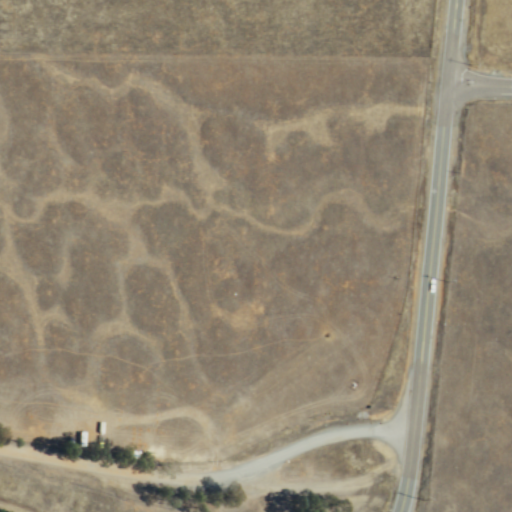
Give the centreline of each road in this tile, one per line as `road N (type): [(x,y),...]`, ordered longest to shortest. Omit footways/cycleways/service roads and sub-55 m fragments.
road 1 (tertiary): [(402,511),(445,88)]
road 2 (residential): [(365,430),(296,446),(225,482),(108,470),(0,447)]
